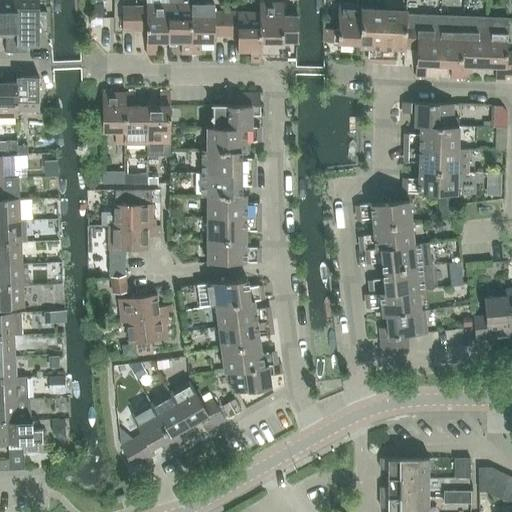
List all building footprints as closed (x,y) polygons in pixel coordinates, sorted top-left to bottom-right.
[(17,0),(0,0),(0,32),(6,32),(6,53),(17,53),(17,11),(17,1),(17,0)] [(182,54),(191,54),(192,3),(191,0),(169,0),(169,3),(169,41),(182,41),(182,54)] [(17,11),(17,53),(27,53),(27,46),(39,46),(39,32),(39,12),(39,1),(17,1),(17,11)] [(260,11),(260,41),(261,41),(292,41),(292,28),(283,28),(283,2),(260,2),(260,11)] [(123,6),(123,30),(147,30),(146,54),(156,54),(157,41),(169,41),(169,3),(147,3),(147,6),(123,6)] [(214,35),(226,35),(226,11),(214,11),(214,3),(192,3),(191,54),(201,54),(201,41),(214,41),(214,35)] [(329,41),(360,42),(362,8),(363,4),(339,3),(338,29),(329,28),(329,41)] [(359,46),(369,46),(368,57),(382,58),(384,8),(362,8),(360,42),(359,46)] [(396,47),(405,48),(406,24),(406,13),(407,9),(384,8),(382,58),(396,59),(396,47)] [(226,11),(226,35),(238,35),(238,50),(251,50),(251,62),(261,62),(261,41),(260,41),(260,11),(226,11)] [(39,32),(47,32),(47,12),(39,12),(39,32)] [(406,24),(405,48),(417,48),(416,76),(425,76),(426,63),(439,64),(440,25),(441,15),(406,13),(406,24)] [(451,77),(460,78),(463,26),(463,16),(441,15),(440,25),(439,64),(451,64),(451,77)] [(483,66),(485,27),(485,16),(463,16),(463,26),(460,78),(470,78),(471,65),(483,66)] [(506,75),(511,74),(511,51),(507,51),(507,28),(508,17),(485,16),(485,27),(483,66),(496,66),(495,79),(505,80),(506,75)] [(25,70),(16,70),(16,82),(17,82),(17,111),(18,111),(39,111),(39,76),(25,76),(25,70)] [(18,111),(17,111),(17,82),(16,82),(3,82),(3,76),(0,75),(0,116),(18,116),(18,111)] [(111,89),(102,89),(102,131),(115,131),(115,144),(125,144),(125,92),(111,92),(111,89)] [(125,144),(147,143),(147,105),(135,105),(135,92),(125,92),(125,144)] [(147,105),(147,143),(147,155),(170,155),(170,92),(160,92),(160,105),(147,105)] [(236,104),(213,104),(213,126),(213,127),(251,127),(251,114),(260,114),(260,92),(236,92),(236,104)] [(420,125),(452,125),(453,103),(403,102),(403,112),(415,112),(414,125),(420,125)] [(409,133),(408,147),(458,148),(458,125),(452,125),(420,125),(420,133),(409,133)] [(257,126),(251,127),(213,127),(213,126),(207,126),(207,148),(207,149),(241,149),(241,150),(246,150),(246,141),(257,141),(257,126)] [(6,151),(17,150),(17,145),(17,140),(6,140),(6,151)] [(28,145),(17,145),(17,150),(17,155),(26,155),(28,155),(28,145)] [(470,149),(458,148),(408,147),(408,160),(419,161),(419,169),(457,170),(469,171),(470,149)] [(202,148),(202,171),(252,172),(252,158),(241,158),(241,150),(241,149),(207,149),(207,148),(202,148)] [(17,155),(14,155),(15,168),(27,167),(26,155),(17,155)] [(57,176),(57,160),(45,161),(45,176),(57,176)] [(456,193),(457,170),(419,169),(418,178),(407,177),(407,192),(456,193)] [(241,185),(252,185),(252,172),(202,171),(202,194),(207,194),(241,194),(241,193),(241,185)] [(124,184),(124,172),(103,172),(103,184),(124,184)] [(147,184),(147,174),(133,174),(133,173),(125,173),(125,182),(133,182),(133,184),(147,184)] [(3,178),(3,177),(0,177),(0,198),(4,199),(4,198),(20,198),(19,178),(3,178)] [(155,225),(155,218),(152,218),(152,203),(151,203),(150,189),(115,189),(115,203),(114,203),(114,225),(114,226),(155,225)] [(241,193),(241,194),(207,194),(207,216),(257,216),(257,202),(246,202),(246,193),(241,193)] [(437,196),(439,217),(456,215),(454,195),(437,196)] [(0,198),(0,220),(21,220),(20,198),(4,198),(4,199),(0,198)] [(409,199),(397,200),(359,204),(361,218),(372,217),(373,226),(411,222),(409,199)] [(207,216),(207,238),(246,238),(246,230),(257,230),(257,216),(207,216)] [(21,220),(0,220),(0,241),(22,241),(26,241),(26,220),(21,220)] [(414,243),(411,222),(373,226),(374,234),(363,235),(364,249),(369,248),(414,243)] [(109,225),(109,248),(109,274),(125,274),(125,248),(147,248),(147,235),(160,235),(160,225),(155,225),(114,226),(114,225),(109,225)] [(207,261),(257,261),(257,247),(246,247),(246,238),(207,238),(207,261)] [(0,263),(22,263),(22,241),(0,241),(0,263)] [(383,269),(421,266),(432,264),(429,242),(414,243),(369,248),(371,262),(382,261),(383,269)] [(28,284),(27,263),(22,263),(0,263),(0,285),(23,284),(28,284)] [(372,279),(374,293),(418,288),(418,289),(434,287),(432,264),(421,266),(383,269),(384,278),(372,279)] [(126,275),(110,276),(112,293),(128,291),(126,275)] [(200,306),(216,304),(254,299),(260,299),(259,285),(247,286),(246,277),(208,282),(197,284),(200,306)] [(0,307),(24,307),(23,284),(0,285),(0,307)] [(421,310),(418,289),(418,288),(374,293),(369,293),(370,307),(381,306),(383,315),(386,315),(386,314),(421,310)] [(127,320),(167,315),(168,315),(172,315),(171,304),(158,306),(157,293),(128,297),(119,298),(122,321),(127,320)] [(506,295),(484,297),(486,315),(473,316),(476,339),(496,338),(496,335),(511,333),(510,327),(506,295)] [(255,308),(254,299),(216,304),(219,326),(268,320),(266,306),(255,308)] [(427,332),(424,309),(421,310),(386,314),(386,315),(388,326),(379,327),(382,349),(409,347),(407,334),(427,332)] [(0,334),(15,334),(22,334),(21,313),(0,313),(0,334)] [(168,322),(168,315),(167,315),(127,320),(129,342),(135,341),(137,354),(153,352),(151,340),(167,337),(166,323),(168,322)] [(219,326),(221,348),(260,343),(258,335),(270,333),(268,320),(219,326)] [(0,356),(16,356),(15,334),(0,334),(0,356)] [(224,371),(230,370),(274,364),(273,364),(272,350),(261,352),(260,343),(221,348),(224,371)] [(0,356),(0,377),(17,377),(16,356),(0,356)] [(273,364),(274,364),(230,370),(233,392),(271,387),(270,374),(282,373),(281,363),(273,364)] [(27,377),(17,377),(0,377),(0,399),(30,398),(30,397),(28,397),(27,377)] [(189,425),(200,419),(206,429),(225,419),(213,398),(203,404),(190,380),(170,392),(189,425)] [(178,431),(189,425),(170,392),(151,402),(176,447),(184,443),(178,431)] [(0,421),(7,422),(31,420),(30,398),(0,399),(0,421)] [(228,417),(242,409),(235,398),(222,405),(228,417)] [(133,466),(155,454),(151,447),(161,441),(167,452),(176,447),(151,402),(131,414),(142,434),(121,445),(133,466)] [(23,453),(43,452),(42,428),(38,429),(38,420),(31,420),(7,422),(8,444),(9,460),(0,460),(0,470),(24,470),(23,453)] [(0,443),(8,444),(7,422),(0,421),(0,443)] [(471,477),(471,457),(455,457),(455,477),(471,477)] [(427,478),(427,458),(381,458),(381,469),(387,469),(387,478),(427,478)] [(486,492),(487,493),(498,471),(490,468),(478,468),(479,492),(486,492)] [(508,476),(498,471),(487,493),(498,498),(508,476)] [(511,496),(511,478),(508,476),(498,498),(509,503),(511,496)] [(427,497),(427,478),(387,478),(387,487),(381,487),(381,497),(427,497)] [(444,491),(444,497),(444,503),(457,503),(457,490),(444,491)] [(471,490),(457,490),(457,503),(471,502),(471,490)] [(388,506),(387,511),(427,511),(427,497),(381,497),(381,506),(388,506)]
